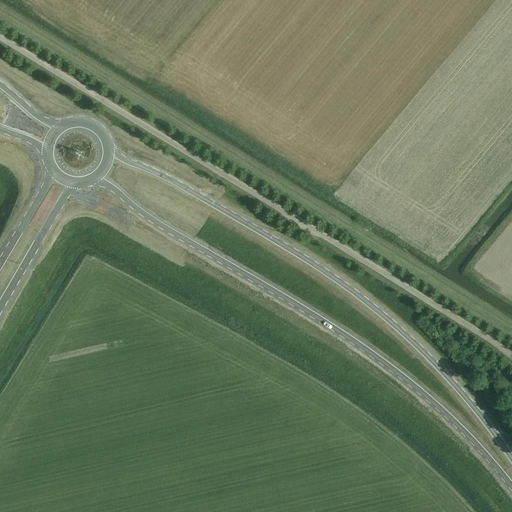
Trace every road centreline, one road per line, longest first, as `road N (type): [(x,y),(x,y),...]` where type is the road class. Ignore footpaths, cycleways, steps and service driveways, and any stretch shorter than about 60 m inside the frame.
road 1 (unclassified): [(511,357),(0,41)]
road 2 (secondary): [(90,181),(108,185),(378,358),(459,426),(511,487)]
road 3 (secondary): [(511,459),(437,367),(334,277),(109,150)]
road 4 (primary): [(0,307),(74,182)]
